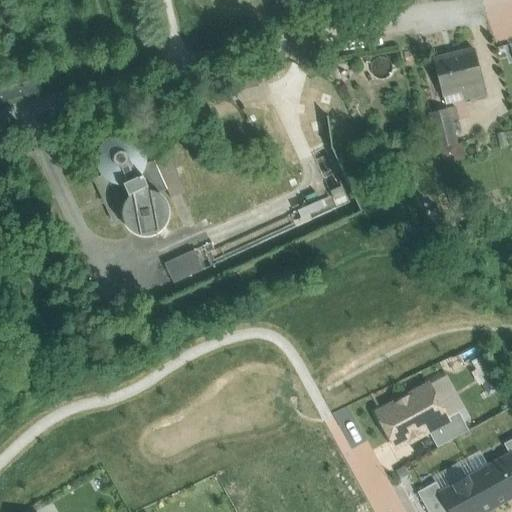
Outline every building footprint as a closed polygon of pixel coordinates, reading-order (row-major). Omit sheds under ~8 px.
[(474,51),(433,61),(442,96),(462,91),(483,86),(474,51)] [(254,70),(224,77),(228,94),(258,87),(254,70)] [(483,86),(462,91),(465,102),(486,97),(483,86)] [(445,108),(465,102),(462,91),(442,96),(445,108)] [(447,110),(430,114),(439,149),(457,145),(451,123),(458,121),(455,108),(447,110)] [(145,166),(145,161),(145,157),(143,153),(141,149),(138,145),(135,142),(130,140),(126,139),(121,139),(118,139),(113,140),(109,142),(105,146),(103,148),(100,153),(99,157),(98,162),(99,167),(100,171),(103,176),(106,179),(107,180),(110,182),(113,183),(118,185),(121,185),(123,185),(127,185),(130,183),(134,182),(137,179),(138,178),(140,176),(142,173),(143,170),(145,166)] [(460,161),(457,145),(439,149),(443,165),(460,161)] [(168,156),(154,163),(167,191),(171,199),(184,192),(168,156)] [(127,185),(123,185),(129,199),(133,195),(137,193),(141,192),(146,191),(150,192),(155,193),(158,195),(167,191),(154,163),(154,162),(145,166),(143,170),(142,173),(140,176),(138,178),(137,179),(134,182),(130,183),(127,185)] [(118,185),(113,183),(110,182),(107,180),(106,179),(103,176),(94,181),(114,223),(123,219),(123,216),(123,214),(123,211),(124,207),(126,203),(129,199),(123,185),(121,185),(118,185)] [(168,223),(169,214),(167,206),(162,198),(158,195),(155,193),(150,192),(146,191),(141,192),(137,193),(133,195),(129,199),(126,203),(124,207),(123,211),(123,214),(123,216),(123,219),(124,224),(127,228),(130,232),(137,236),(146,238),(155,236),(163,231),(168,223)] [(194,251),(165,265),(174,284),(203,271),(194,251)] [(411,397),(378,415),(396,448),(428,431),(447,421),(447,420),(429,387),(423,389),(423,388),(410,395),(411,397)] [(447,421),(428,431),(438,449),(469,432),(459,413),(447,420),(447,421)] [(510,456),(476,475),(494,508),(511,497),(511,456),(510,456)] [(442,494),(441,494),(451,511),(450,511),(486,511),(494,508),(476,475),(442,494)] [(436,483),(418,493),(427,511),(450,511),(451,511),(441,494),(442,494),(436,483)]
